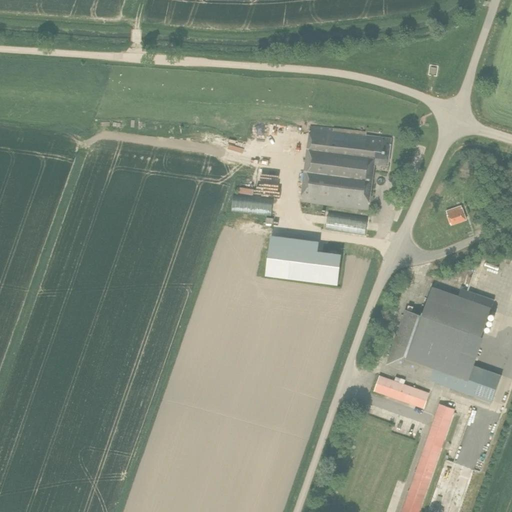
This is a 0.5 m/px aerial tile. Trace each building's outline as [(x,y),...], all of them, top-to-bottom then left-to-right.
[(310,128),(300,202),(369,211),(375,165),(388,166),(392,140),(366,137),(366,133),(310,128)] [(273,199),(233,195),(231,212),(271,216),(273,199)] [(461,208),(445,213),(450,226),(465,221),(461,208)] [(325,230),(368,234),(370,216),(327,213),(325,230)] [(338,285),(342,254),(322,252),(318,251),(314,282),(338,285)] [(458,297),(430,286),(420,315),(405,309),(385,364),(491,403),(501,375),(474,365),(484,338),(481,337),(491,309),(494,300),(461,288),(458,297)] [(429,393),(404,384),(405,380),(396,377),(394,381),(380,376),(374,391),(423,408),(429,393)] [(418,511),(454,410),(439,404),(401,511),(418,511)]
